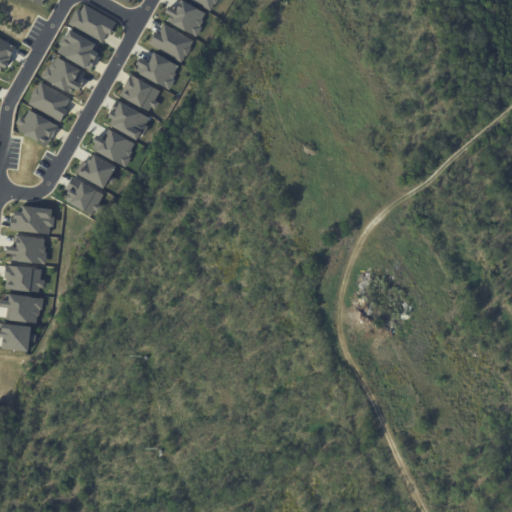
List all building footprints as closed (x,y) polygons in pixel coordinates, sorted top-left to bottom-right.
[(182,0),(205,13),(201,20),(203,21),(200,26),(202,27),(196,37),(167,21),(170,15),(164,12),(169,5),(177,9),(182,0)] [(216,0),(210,11),(190,0),(216,0)] [(80,10),(84,4),(118,22),(111,35),(107,32),(102,42),(68,24),(76,8),(80,10)] [(159,33),(164,24),(194,40),(181,63),(148,44),(155,31),(159,33)] [(68,29),(96,44),(92,50),(98,53),(89,69),(57,52),(61,45),(58,44),(63,34),(65,35),(68,29)] [(0,37),(17,47),(2,74),(0,72),(0,37)] [(140,57),(149,62),(155,52),(177,64),(173,71),(176,72),(173,78),(175,80),(169,89),(140,73),(143,67),(136,64),(140,57)] [(56,55),(83,70),(77,81),(83,84),(79,91),(72,87),(70,93),(42,78),(47,67),(50,68),(56,55)] [(131,74),(161,91),(156,100),(159,102),(155,109),(150,106),(148,110),(123,96),(126,90),(123,88),(131,74)] [(40,81),(70,98),(64,108),(68,110),(61,121),(28,103),(40,81)] [(112,109),(116,111),(121,101),(150,117),(146,125),(148,126),(144,135),(141,133),(137,139),(112,126),(115,120),(108,117),(112,109)] [(36,113),(59,126),(47,146),(25,133),(36,113)] [(97,135),(105,139),(111,129),(136,143),(129,156),(131,157),(126,167),(96,151),(99,145),(93,141),(97,135)] [(83,168),(85,169),(94,154),(116,167),(104,189),(79,174),(83,168)] [(73,175),(105,194),(92,216),(70,203),(74,197),(67,193),(70,188),(67,186),(73,175)] [(15,211),(23,212),(24,205),(53,208),(50,235),(9,230),(10,220),(14,221),(15,211)] [(18,236),(44,239),(43,246),(45,246),(45,252),(47,252),(46,264),(12,260),(12,254),(7,253),(8,246),(16,247),(18,236)] [(5,265),(42,268),(41,279),(44,279),(43,287),(39,287),(38,292),(5,289),(6,277),(4,277),(5,265)] [(9,293),(43,297),(41,310),(39,309),(39,316),(37,316),(36,323),(5,319),(6,308),(0,307),(0,299),(8,300),(9,293)] [(0,329),(2,330),(3,322),(32,326),(31,334),(36,335),(35,342),(29,341),(28,351),(2,348),(3,338),(0,337),(0,329)]
